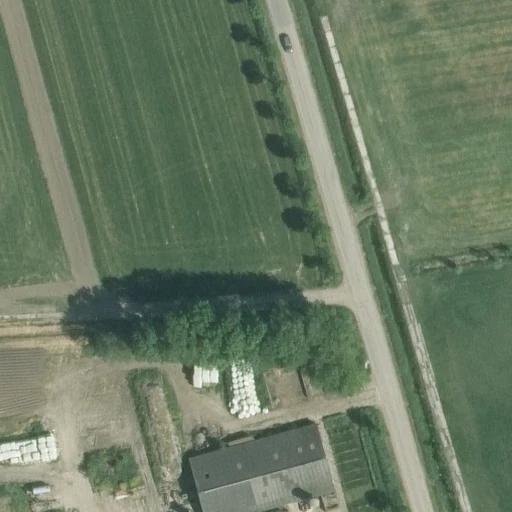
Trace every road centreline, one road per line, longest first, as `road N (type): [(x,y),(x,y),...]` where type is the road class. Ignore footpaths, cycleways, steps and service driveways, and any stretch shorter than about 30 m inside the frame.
road 1 (unclassified): [(423,511),(276,0)]
road 2 (track): [(362,297),(0,317)]
